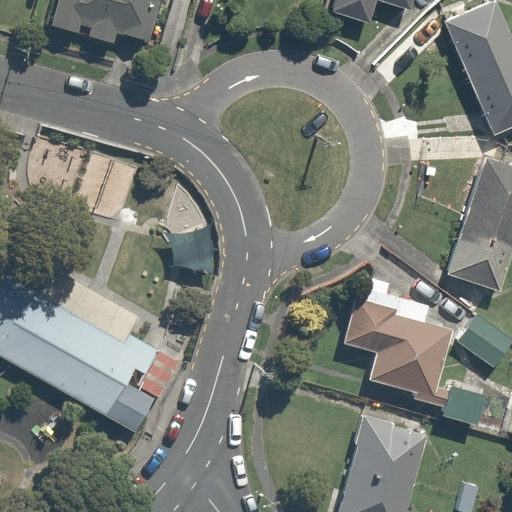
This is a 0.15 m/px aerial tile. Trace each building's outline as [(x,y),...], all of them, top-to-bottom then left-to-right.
[(44,0),(39,23),(105,40),(107,32),(148,42),(158,0),(44,0)] [(320,0),(318,9),(357,21),(363,0),(373,0),(398,8),(399,0),(320,0)] [(511,116),(511,58),(489,0),(467,0),(432,14),(476,130),(511,116)] [(488,287),(511,216),(511,164),(474,151),(433,268),(488,287)] [(115,215),(129,163),(86,152),(73,204),(115,215)] [(140,316),(49,265),(36,289),(9,274),(0,288),(0,358),(107,416),(135,433),(155,398),(128,384),(136,370),(146,375),(158,350),(130,334),(140,316)] [(384,276),(358,272),(353,298),(337,295),(328,343),(363,349),(357,381),(408,390),(406,400),(432,405),(430,416),(472,424),(479,389),(429,380),(439,322),(416,318),(421,296),(381,288),(384,276)] [(511,343),(511,337),(472,307),(447,340),(490,373),(511,343)] [(160,352),(140,386),(159,397),(179,362),(160,352)] [(326,511),(403,511),(391,509),(412,431),(352,415),(326,511)]
